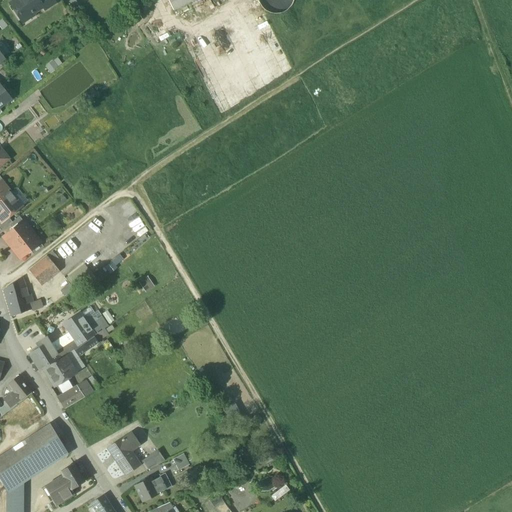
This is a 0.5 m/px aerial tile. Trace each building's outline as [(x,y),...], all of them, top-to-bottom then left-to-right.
[(38,0),(37,0),(34,0),(34,1),(31,0),(15,0),(10,3),(22,21),(42,8),(43,7),(38,0)] [(42,8),(44,11),(56,3),(54,0),(38,0),(43,7),(42,8)] [(168,0),(173,11),(195,0),(168,0)] [(274,15),(283,13),(291,7),(293,0),(257,0),(258,3),(264,11),(274,15)] [(0,165),(9,159),(0,148),(0,165)] [(0,221),(1,222),(1,223),(8,217),(22,207),(15,198),(12,201),(4,191),(7,189),(1,181),(0,181),(0,221)] [(12,201),(15,198),(7,189),(4,191),(12,201)] [(0,229),(1,231),(9,225),(12,222),(8,217),(1,223),(1,222),(0,223),(0,229)] [(19,217),(12,222),(9,225),(13,230),(23,221),(19,217)] [(3,237),(20,258),(30,250),(40,242),(23,221),(13,230),(3,237)] [(30,250),(34,255),(43,247),(40,242),(30,250)] [(47,256),(52,263),(58,258),(52,251),(47,256)] [(29,271),(41,286),(59,271),(52,263),(47,256),(29,271)] [(112,261),(105,266),(110,273),(117,267),(112,261)] [(65,280),(69,284),(73,290),(74,290),(92,275),(84,265),(65,280)] [(145,292),(155,286),(147,275),(138,281),(145,292)] [(22,277),(7,287),(13,300),(27,295),(22,277)] [(64,297),(73,290),(69,284),(60,291),(64,297)] [(31,310),(30,305),(29,303),(32,302),(33,302),(30,294),(27,295),(13,300),(7,287),(4,289),(3,291),(11,317),(31,310)] [(79,314),(72,319),(67,322),(70,327),(67,329),(69,332),(74,341),(78,347),(94,337),(105,329),(98,319),(88,326),(81,316),(79,314)] [(98,319),(105,329),(108,327),(101,316),(99,318),(81,316),(88,326),(98,319)] [(108,334),(105,329),(94,337),(97,341),(108,334)] [(50,344),(56,353),(74,341),(69,332),(50,344)] [(74,351),(78,356),(98,342),(97,341),(94,337),(74,351)] [(38,343),(40,348),(49,342),(46,338),(38,343)] [(56,353),(60,359),(63,358),(65,356),(78,347),(74,341),(56,353)] [(39,370),(45,368),(60,359),(56,353),(50,344),(49,342),(40,348),(29,354),(39,370)] [(98,343),(98,342),(78,356),(78,357),(98,343)] [(63,358),(60,359),(45,368),(49,376),(49,378),(50,381),(53,381),(53,380),(56,385),(59,383),(69,377),(76,373),(65,356),(63,358)] [(85,380),(92,392),(101,387),(94,375),(85,380)] [(8,385),(13,391),(21,401),(31,393),(18,377),(8,385)] [(59,383),(64,392),(74,387),(69,377),(59,383)] [(74,387),(64,392),(72,404),(92,392),(85,380),(74,387)] [(10,409),(21,401),(13,391),(3,399),(10,409)] [(64,409),(72,404),(64,392),(56,397),(64,409)] [(0,456),(0,481),(5,489),(6,488),(18,481),(32,471),(52,458),(55,462),(68,454),(55,433),(50,424),(0,456)] [(115,460),(125,475),(130,471),(138,466),(137,466),(127,450),(137,443),(131,433),(109,448),(116,459),(115,460)] [(130,471),(134,477),(148,470),(147,470),(163,461),(156,451),(141,461),(142,462),(137,466),(138,466),(130,471)] [(173,460),(178,471),(189,465),(184,454),(173,460)] [(63,477),(71,490),(84,482),(74,464),(60,472),(63,477)] [(45,487),(56,505),(74,494),(71,490),(63,477),(45,487)] [(135,487),(143,501),(166,489),(160,477),(151,482),(150,479),(135,487)] [(6,511),(18,511),(18,481),(6,488),(6,511)] [(271,495),(275,500),(290,489),(286,484),(271,495)] [(210,502),(214,507),(223,501),(219,496),(210,502)] [(97,511),(112,511),(103,497),(93,504),(97,511)] [(217,511),(226,506),(223,501),(214,507),(216,511),(217,511)]
